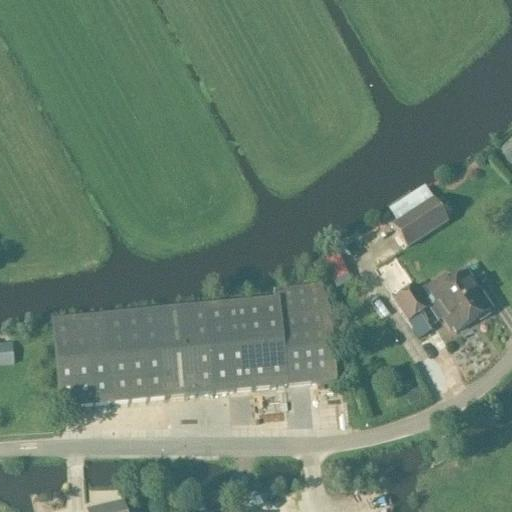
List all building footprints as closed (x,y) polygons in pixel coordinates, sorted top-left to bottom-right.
[(406,250),(447,224),(433,202),(392,228),(406,250)] [(349,276),(340,253),(326,258),(336,282),(349,276)] [(449,332),(453,330),(456,334),(478,320),(480,322),(489,317),(487,313),(490,311),(466,275),(463,278),(459,273),(450,279),(454,284),(425,303),(414,287),(394,301),(408,323),(436,304),(446,320),(444,323),(449,332)] [(103,319),(51,324),(52,332),(60,410),(286,388),(335,383),(329,315),(320,287),(272,293),(273,302),(103,319)] [(13,347),(0,347),(0,366),(14,366),(13,347)]
